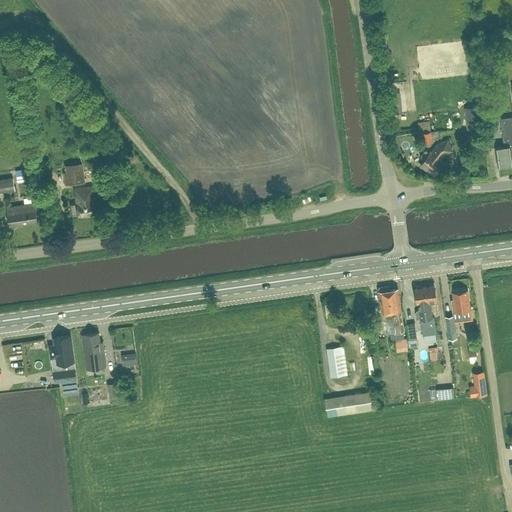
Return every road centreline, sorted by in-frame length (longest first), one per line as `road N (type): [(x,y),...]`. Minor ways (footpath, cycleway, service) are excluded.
road 1 (primary): [(0,321),(403,263)]
road 2 (unclassified): [(0,256),(394,195)]
road 3 (tertiary): [(394,195),(361,0)]
